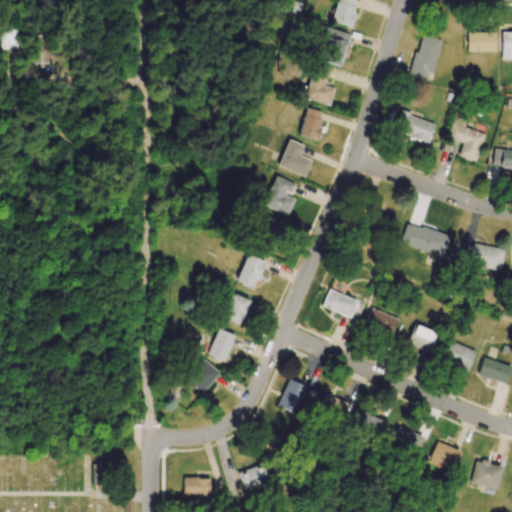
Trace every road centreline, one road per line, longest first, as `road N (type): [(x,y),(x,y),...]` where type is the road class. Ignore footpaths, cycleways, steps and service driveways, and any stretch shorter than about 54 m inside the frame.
road 1 (residential): [(149,434),(146,50)]
road 2 (residential): [(280,332),(355,159),(404,0)]
road 3 (residential): [(511,428),(280,332)]
road 4 (residential): [(280,332),(250,389),(174,435),(149,434)]
road 5 (residential): [(511,212),(355,159)]
